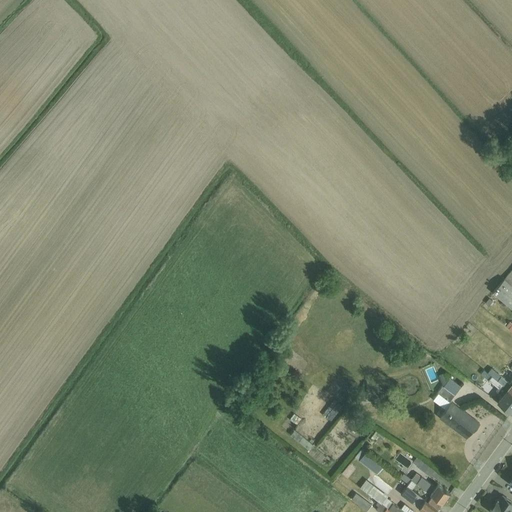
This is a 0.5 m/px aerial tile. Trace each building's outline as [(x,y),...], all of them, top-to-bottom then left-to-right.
[(511,284),(504,278),(493,293),(511,307),(511,284)] [(488,373),(511,391),(511,380),(511,381),(511,380),(511,379),(507,376),(505,379),(492,368),(488,373)] [(511,410),(511,391),(488,373),(486,376),(502,390),(495,399),(511,412),(511,410)] [(443,385),(433,400),(446,409),(440,418),(467,438),(472,430),(474,432),(481,423),(452,401),(451,402),(450,400),(461,385),(450,377),(444,386),(443,385)] [(359,399),(349,401),(350,409),(361,407),(359,399)] [(293,415),(290,419),(296,425),(299,421),(293,415)] [(295,430),(291,435),(310,450),(314,445),(295,430)] [(365,453),(360,460),(377,474),(383,467),(365,453)] [(417,456),(414,461),(431,474),(434,469),(417,456)] [(409,483),(411,478),(404,473),(401,477),(409,483)] [(411,478),(417,483),(433,495),(443,503),(451,493),(437,483),(435,486),(416,473),(411,478)] [(411,478),(409,483),(401,493),(425,511),(435,511),(443,503),(433,495),(429,501),(412,489),(417,483),(411,478)] [(376,499),(393,511),(414,511),(403,504),(400,507),(388,497),(389,496),(366,479),(360,487),(376,499)] [(356,493),(352,499),(368,510),(372,504),(356,493)] [(511,511),(511,501),(502,494),(489,511),(490,511),(511,511)] [(393,511),(376,499),(374,500),(378,502),(376,504),(379,506),(376,509),(379,511),(393,511)]
